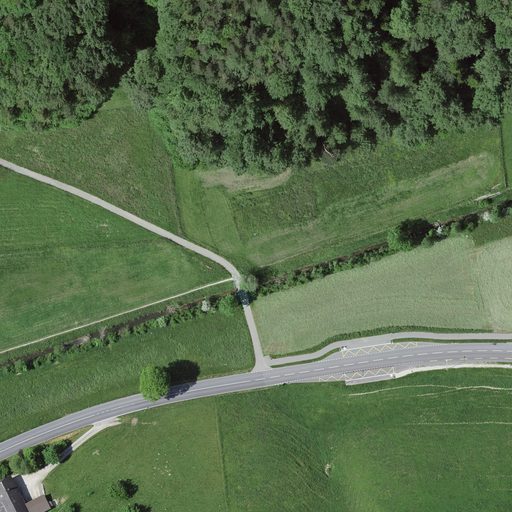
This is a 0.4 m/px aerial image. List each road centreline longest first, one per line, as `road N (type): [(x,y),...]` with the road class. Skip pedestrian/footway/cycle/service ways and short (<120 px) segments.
road 1 (secondary): [(0,452),(162,396),(432,352),(511,351)]
road 2 (track): [(0,165),(92,198),(230,268),(263,378)]
